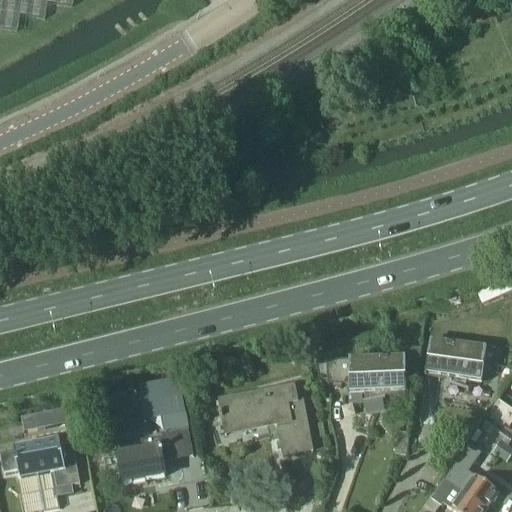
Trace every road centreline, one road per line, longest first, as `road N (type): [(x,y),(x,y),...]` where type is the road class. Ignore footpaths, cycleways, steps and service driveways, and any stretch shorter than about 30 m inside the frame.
road 1 (primary): [(511,185),(366,231),(0,322)]
road 2 (primary): [(0,373),(511,236)]
road 3 (tertiary): [(0,143),(99,95),(253,0)]
